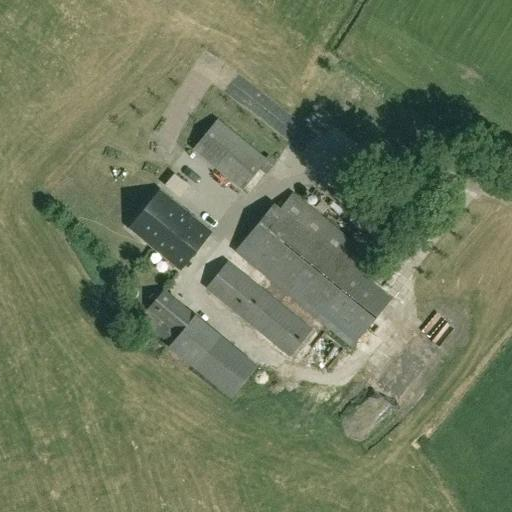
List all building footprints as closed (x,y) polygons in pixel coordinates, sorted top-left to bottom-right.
[(135,0),(124,26),(145,35),(160,0),(135,0)] [(195,27),(195,10),(176,10),(176,27),(195,27)] [(92,75),(111,84),(130,47),(111,37),(92,75)] [(166,38),(135,86),(157,100),(188,52),(166,38)] [(222,42),(220,58),(233,60),(235,44),(222,42)] [(245,84),(240,101),(265,109),(271,93),(245,84)] [(266,158),(217,120),(193,151),(243,190),(259,169),(265,175),(276,162),(268,156),(266,158)] [(180,270),(210,232),(159,191),(129,228),(180,270)] [(369,256),(293,194),(280,210),(274,206),(236,253),(351,347),(390,299),(356,271),(369,256)] [(399,265),(443,295),(448,287),(459,294),(492,244),(437,208),(399,265)] [(289,357),(311,330),(229,263),(207,290),(289,357)] [(140,318),(172,343),(170,346),(232,397),(257,365),(196,315),(195,316),(163,290),(140,318)] [(394,308),(376,327),(389,339),(407,320),(394,308)] [(375,328),(356,355),(387,378),(406,351),(375,328)]
